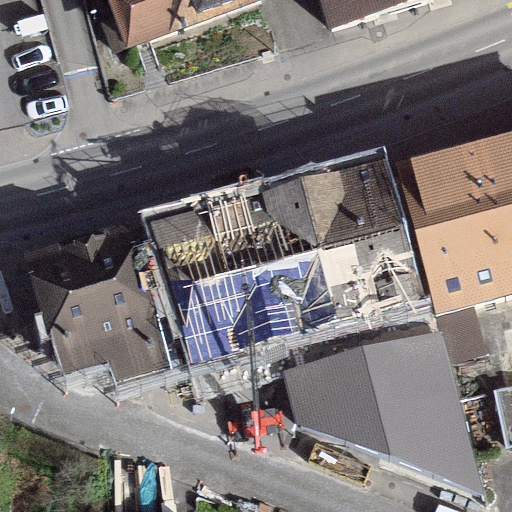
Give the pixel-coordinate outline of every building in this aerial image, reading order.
[(114,0),(133,49),(260,3),(258,0),(114,0)] [(316,0),(329,41),(464,0),(316,0)] [(478,358),(465,309),(511,296),(511,151),(401,181),(450,365),(478,358)] [(177,376),(420,313),(385,176),(155,237),(174,299),(162,303),(177,376)] [(121,246),(35,272),(66,371),(71,374),(113,362),(119,382),(158,370),(121,246)] [(305,430),(478,497),(436,335),(290,373),(305,430)] [(511,450),(511,390),(497,394),(509,451),(511,450)]
